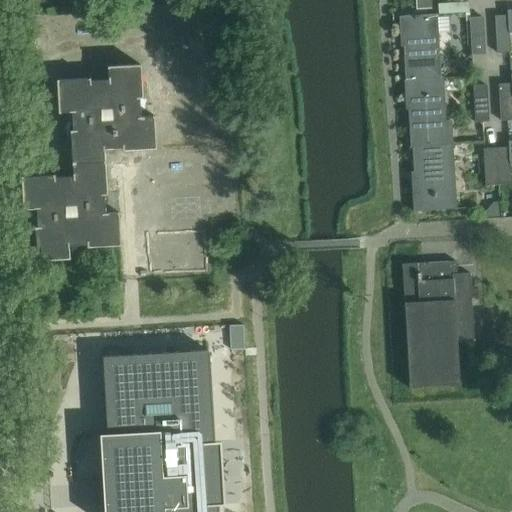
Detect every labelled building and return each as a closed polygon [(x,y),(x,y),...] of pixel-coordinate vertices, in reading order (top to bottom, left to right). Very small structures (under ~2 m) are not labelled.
[(430,0),(415,0),(416,9),(431,8),(430,0)] [(511,30),(511,10),(506,11),(507,17),(494,18),(496,54),(509,53),(508,31),(511,30)] [(405,81),(403,81),(440,79),(436,15),(398,17),(398,18),(401,18),(405,81)] [(482,18),(470,19),(469,19),(471,56),(484,55),(482,18)] [(71,174),(21,177),(20,177),(22,210),(32,210),(35,261),(68,260),(68,249),(119,246),(117,213),(107,213),(103,152),(155,149),(153,116),(142,117),(139,65),(106,67),(107,78),(55,80),(57,113),(68,113),(71,174)] [(511,74),(510,75),(511,85),(498,86),(500,122),(511,121),(511,96),(511,95),(511,74)] [(440,79),(403,81),(403,82),(406,82),(410,147),(409,147),(409,148),(452,145),(445,146),(441,79),(440,79)] [(486,86),(473,87),(475,123),(488,123),(486,86)] [(508,149),(496,150),(498,186),(511,185),(510,162),(511,161),(511,141),(508,142),(508,149)] [(452,145),(409,148),(409,149),(411,149),(415,211),(412,211),(412,212),(456,210),(456,208),(454,209),(451,147),(452,146),(452,145)] [(496,150),(483,150),(485,186),(498,186),(496,150)] [(455,262),(417,264),(401,265),(408,389),(458,386),(456,343),(473,342),(469,274),(456,274),(455,262)] [(229,326),(228,326),(230,351),(244,350),(242,326),(229,326)] [(204,511),(196,351),(89,357),(97,511),(204,511)]
